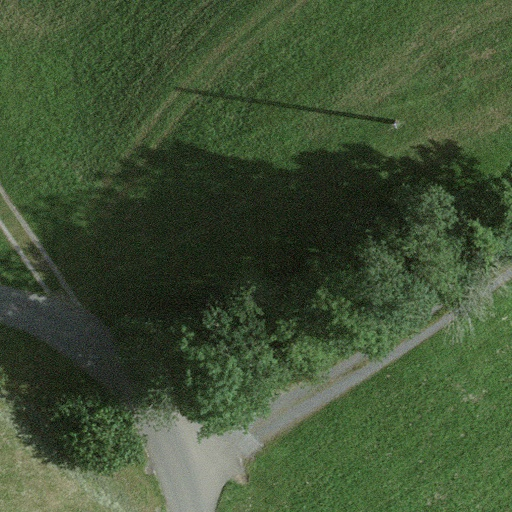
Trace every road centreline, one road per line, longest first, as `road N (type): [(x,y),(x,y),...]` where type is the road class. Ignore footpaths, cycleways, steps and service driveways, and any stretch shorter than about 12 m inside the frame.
road 1 (track): [(511,275),(180,463)]
road 2 (track): [(0,203),(90,336)]
road 3 (track): [(180,463),(146,396),(90,336)]
